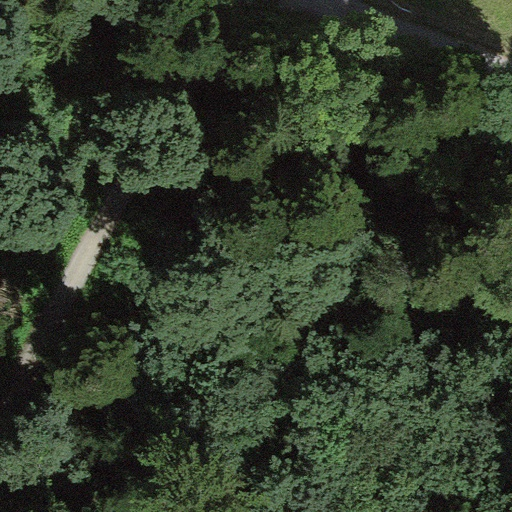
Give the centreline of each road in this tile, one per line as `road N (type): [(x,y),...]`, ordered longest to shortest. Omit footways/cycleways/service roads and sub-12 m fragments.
road 1 (track): [(0,406),(28,302),(250,0)]
road 2 (track): [(320,0),(511,79)]
